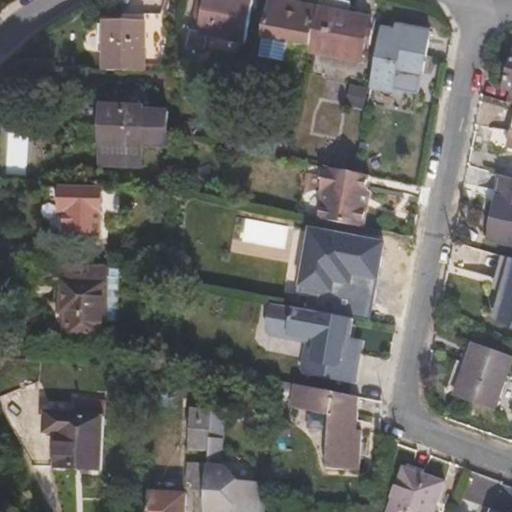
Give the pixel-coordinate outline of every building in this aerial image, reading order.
[(208,37),(247,45),(255,0),(206,0),(199,32),(192,31),(189,47),(206,50),(208,37)] [(199,0),(192,31),(199,32),(206,0),(199,0)] [(289,41),(312,46),(319,9),(277,0),(273,0),(261,56),(285,61),(289,41)] [(312,46),(311,52),(362,62),(370,19),(349,15),(351,3),(337,0),(320,0),(319,9),(312,46)] [(105,21),(105,71),(145,72),(145,68),(164,68),(163,17),(146,17),(146,22),(131,21),(105,21)] [(395,33),(382,31),(372,84),(392,88),(396,68),(423,73),(431,32),(397,26),(395,33)] [(368,89),(352,86),(348,107),(364,110),(368,89)] [(170,112),(105,110),(103,166),(143,167),(144,131),(169,132),(170,112)] [(183,122),(183,139),(193,141),(196,125),(183,122)] [(38,172),(43,135),(10,131),(5,168),(38,172)] [(234,135),(232,145),(254,149),(256,139),(234,135)] [(326,192),(320,219),(364,228),(369,206),(365,205),(368,192),(371,177),(327,169),(322,191),(326,192)] [(511,245),(511,178),(497,174),(492,198),(497,199),(490,240),(511,245)] [(105,188),(42,188),(41,237),(104,238),(105,188)] [(386,239),(308,223),(294,291),(332,298),(335,282),(353,286),(355,276),(377,281),(386,239)] [(108,268),(59,267),(59,281),(64,281),(64,313),(67,313),(66,339),(105,340),(106,322),(108,268)] [(108,268),(106,322),(119,323),(121,268),(108,268)] [(172,281),(159,281),(159,299),(172,299),(172,281)] [(216,306),(186,301),(181,330),(210,335),(216,306)] [(351,320),(276,305),(272,327),(273,335),(313,342),(307,375),(350,383),(354,361),(343,359),(351,320)] [(190,335),(187,356),(202,358),(206,338),(190,335)] [(511,362),(511,358),(474,345),(468,343),(450,393),(456,395),(495,409),(511,362)] [(301,386),(296,385),(291,408),(330,415),(326,469),(359,471),(362,431),(357,431),(353,430),(353,421),(358,421),(360,398),(335,393),(301,386)] [(106,418),(107,403),(79,401),(78,416),(106,418)] [(213,414),(213,413),(194,412),(191,449),(210,450),(211,439),(213,414)] [(103,470),(106,418),(78,416),(49,414),(48,432),(60,433),(58,468),(103,470)] [(226,415),(213,414),(211,439),(224,440),(226,415)] [(286,423),(277,422),(276,437),(286,438),(286,423)] [(224,440),(211,439),(210,450),(209,466),(207,492),(205,511),(258,511),(260,486),(260,483),(240,482),(227,467),(223,467),(224,440)] [(193,491),(207,492),(209,466),(189,464),(187,484),(194,484),(193,491)] [(434,511),(445,483),(405,468),(389,511),(434,511)] [(270,511),(272,487),(260,486),(258,511),(270,511)] [(185,511),(187,496),(151,494),(149,511),(185,511)]
